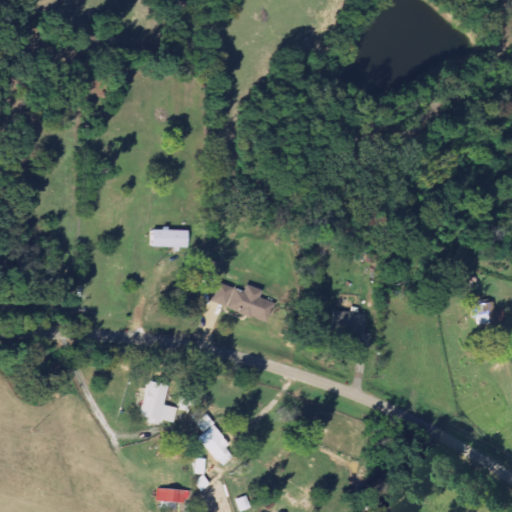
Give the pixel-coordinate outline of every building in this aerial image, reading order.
[(149,229),(149,247),(186,248),(186,230),(149,229)] [(240,292),(215,282),(208,302),(264,322),(271,303),(257,298),(259,290),(243,284),(240,292)] [(365,332),(366,315),(358,314),(358,308),(350,307),(350,312),(331,311),(330,331),(365,332)] [(175,408),(162,406),(166,385),(144,381),(137,418),(172,425),(175,408)] [(220,467),(232,459),(224,448),(227,446),(206,415),(195,422),(202,433),(198,436),(220,467)] [(155,502),(186,503),(186,490),(156,488),(155,502)] [(279,511),(289,511),(290,509),(296,511),(300,511),(305,501),(288,494),(279,511)] [(234,500),(238,511),(248,508),(244,496),(234,500)]
